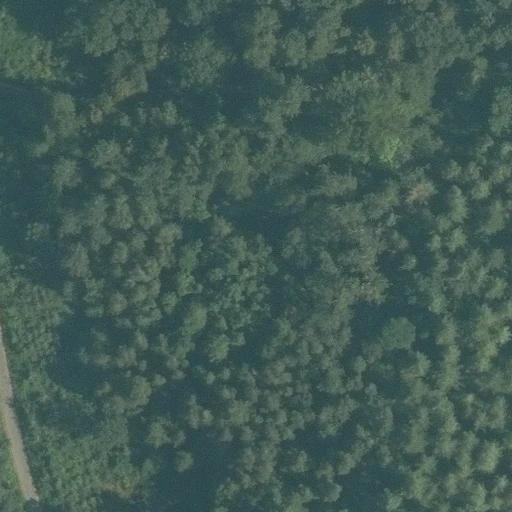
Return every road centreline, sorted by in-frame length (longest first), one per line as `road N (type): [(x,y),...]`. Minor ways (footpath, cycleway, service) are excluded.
road 1 (track): [(0,75),(135,91),(427,79),(511,85)]
road 2 (track): [(0,340),(37,511)]
